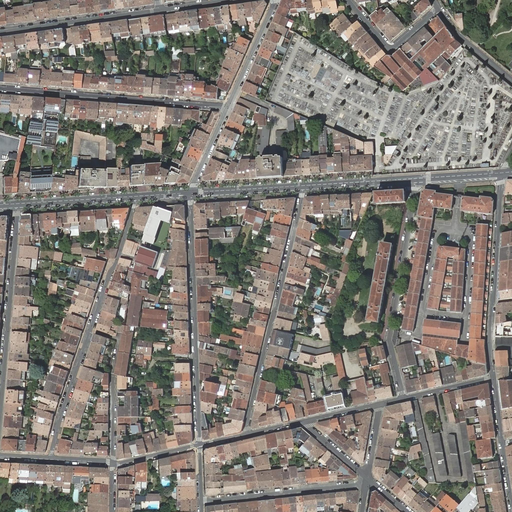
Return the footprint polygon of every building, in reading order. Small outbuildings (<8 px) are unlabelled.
[(25,22),(35,21),(33,6),(29,6),(27,0),(22,1),(23,6),(25,22)] [(35,21),(47,19),(45,2),(44,0),(36,0),(37,2),(37,3),(34,4),(32,4),(33,6),(35,21)] [(47,19),(60,17),(57,0),(51,0),(50,0),(44,0),(45,2),(47,19)] [(57,0),(60,17),(70,16),(67,0),(57,0)] [(67,0),(70,16),(78,15),(75,0),(67,0)] [(75,0),(78,15),(86,14),(84,0),(75,0)] [(84,0),(86,14),(93,13),(91,0),(84,0)] [(91,0),(93,13),(100,12),(98,1),(95,2),(95,0),(91,0)] [(100,12),(107,11),(105,0),(98,0),(98,1),(100,12)] [(105,0),(107,11),(115,10),(113,0),(105,0)] [(113,0),(115,10),(123,9),(121,0),(113,0)] [(121,0),(123,9),(133,7),(131,0),(121,0)] [(283,0),(281,6),(290,11),(291,10),(288,0),(283,0)] [(299,13),(299,12),(296,0),(288,0),(291,10),(290,11),(291,14),(293,14),(299,13)] [(306,11),(307,11),(305,0),(296,0),(299,12),(300,12),(302,11),(304,11),(306,11)] [(305,0),(307,11),(308,13),(315,12),(313,0),(305,0)] [(313,0),(315,12),(323,11),(321,0),(313,0)] [(328,0),(321,0),(323,11),(323,14),(331,13),(330,10),(328,0)] [(328,0),(330,10),(331,13),(338,12),(338,11),(345,10),(345,6),(338,7),(336,0),(328,0)] [(388,0),(389,3),(395,10),(400,7),(396,1),(397,0),(388,0)] [(432,6),(428,0),(425,0),(423,2),(416,8),(418,11),(415,13),(414,12),(415,12),(415,11),(414,10),(413,11),(411,13),(416,20),(418,18),(422,15),(432,6)] [(447,0),(440,0),(443,4),(453,19),(452,12),(450,7),(448,2),(447,0)] [(265,1),(253,3),(255,20),(255,22),(259,24),(268,4),(266,1),(265,1)] [(253,3),(244,4),(247,21),(248,21),(253,20),(255,20),(253,3)] [(6,25),(13,24),(11,8),(11,4),(8,5),(8,6),(3,7),(3,8),(6,25)] [(244,4),(237,5),(239,20),(240,26),(247,25),(247,21),(244,4)] [(237,5),(230,6),(232,21),(239,20),(237,5)] [(13,24),(25,22),(23,6),(21,7),(13,8),(11,8),(13,24)] [(230,6),(222,7),(225,28),(225,29),(230,29),(230,30),(233,30),(232,21),(230,6)] [(281,6),(277,14),(287,18),(289,19),(289,17),(288,17),(289,13),(291,14),(290,11),(281,6)] [(222,7),(215,8),(218,29),(225,28),(222,7)] [(215,8),(208,9),(211,28),(211,30),(216,30),(217,29),(218,29),(215,8)] [(375,13),(370,16),(377,24),(391,12),(388,8),(384,12),(382,10),(379,13),(377,11),(375,13)] [(208,9),(198,11),(201,29),(204,29),(205,29),(207,28),(208,28),(211,28),(208,9)] [(198,11),(189,12),(191,27),(192,31),(194,31),(193,27),(199,26),(199,30),(201,29),(198,11)] [(189,12),(177,14),(179,29),(180,33),(192,31),(191,27),(189,12)] [(392,12),(391,12),(377,24),(391,41),(406,28),(400,21),(398,19),(392,12)] [(413,22),(416,20),(411,13),(408,15),(413,22)] [(177,14),(167,15),(168,21),(169,30),(170,34),(180,33),(179,29),(177,14)] [(277,14),(273,22),(286,28),(288,29),(289,27),(287,26),(289,21),(293,23),(294,21),(290,19),(289,19),(287,18),(277,14)] [(330,25),(335,31),(348,20),(343,14),(339,18),(332,23),(330,25)] [(465,34),(463,14),(456,15),(457,22),(456,22),(465,34)] [(165,15),(149,17),(152,33),(152,34),(152,37),(155,36),(159,36),(161,36),(165,35),(167,35),(165,22),(168,21),(167,15),(165,15)] [(149,17),(141,19),(143,34),(143,35),(145,35),(145,34),(150,33),(150,34),(152,34),(152,33),(149,17)] [(431,23),(427,26),(436,36),(440,32),(446,26),(439,17),(438,17),(431,23)] [(141,19),(128,20),(130,36),(131,37),(143,35),(143,34),(141,19)] [(128,20),(119,21),(122,36),(122,40),(124,40),(124,37),(130,36),(128,20)] [(344,33),(353,25),(348,20),(335,31),(340,37),(344,33)] [(119,21),(111,23),(113,37),(115,37),(115,34),(119,34),(120,36),(122,36),(119,21)] [(363,27),(358,21),(353,25),(344,33),(341,36),(346,42),(349,38),(363,27)] [(273,22),(270,31),(282,36),(284,38),(285,36),(283,35),(285,30),(287,31),(288,29),(286,28),(273,22)] [(111,23),(101,24),(103,41),(103,42),(104,45),(104,49),(107,49),(106,42),(109,42),(109,44),(114,44),(113,41),(113,37),(111,23)] [(101,24),(90,26),(92,43),(95,42),(101,41),(102,41),(102,45),(104,45),(103,42),(103,41),(101,24)] [(90,26),(81,27),(83,44),(85,44),(85,41),(90,40),(90,43),(92,43),(90,26)] [(427,69),(434,62),(441,56),(446,51),(456,41),(446,26),(440,32),(436,36),(434,38),(428,43),(418,53),(411,60),(423,73),(427,69)] [(81,27),(72,28),(74,43),(75,45),(76,45),(77,45),(81,44),(82,44),(83,44),(81,27)] [(368,33),(363,27),(349,38),(354,44),(368,33)] [(64,29),(55,30),(57,47),(57,48),(60,47),(59,44),(66,43),(66,45),(74,43),(72,28),(64,29)] [(417,35),(409,43),(418,53),(424,48),(421,44),(425,40),(428,43),(434,38),(426,28),(417,35)] [(55,30),(47,32),(49,48),(57,47),(55,30)] [(282,47),(283,45),(284,40),(285,38),(284,38),(282,36),(270,31),(266,40),(277,45),(282,47)] [(47,32),(38,33),(41,49),(49,48),(47,32)] [(38,33),(27,34),(29,47),(29,50),(32,50),(32,48),(38,47),(39,49),(41,49),(38,33)] [(251,42),(253,37),(246,33),(244,38),(251,42)] [(372,39),(368,33),(354,44),(359,50),(372,39)] [(27,34),(15,36),(17,49),(20,49),(21,49),(24,49),(25,48),(29,47),(27,34)] [(15,36),(3,38),(5,53),(12,52),(13,59),(18,59),(17,52),(17,49),(15,36)] [(244,38),(242,38),(240,37),(239,39),(239,40),(237,44),(248,49),(251,42),(244,38)] [(377,44),(372,39),(359,50),(364,56),(377,44)] [(262,47),(273,53),(274,53),(274,51),(276,48),(279,49),(281,50),(285,51),(286,48),(282,47),(277,45),(266,40),(262,47)] [(451,56),(462,46),(456,41),(446,51),(441,56),(434,62),(445,74),(451,67),(446,61),(451,56)] [(231,47),(230,49),(245,56),(248,49),(237,44),(236,43),(235,43),(233,47),(232,46),(231,47)] [(401,49),(411,60),(417,54),(418,53),(409,43),(401,49)] [(382,50),(377,44),(364,56),(369,62),(382,50)] [(273,62),(280,65),(282,62),(275,59),(271,58),(273,53),(262,47),(259,55),(270,60),(271,61),(273,62)] [(230,49),(228,48),(227,51),(229,51),(227,56),(225,55),(224,57),(227,58),(241,64),(245,56),(230,49)] [(392,78),(391,79),(402,91),(403,91),(404,91),(421,75),(425,86),(439,81),(427,69),(423,73),(411,60),(401,49),(393,56),(387,56),(374,67),(387,75),(392,78)] [(387,56),(382,50),(369,62),(374,67),(387,56)] [(270,60),(259,55),(255,63),(267,69),(271,61),(270,60)] [(236,74),(241,64),(227,58),(222,68),(224,69),(236,74)] [(434,62),(427,69),(439,81),(445,74),(434,62)] [(263,78),(265,79),(266,77),(264,77),(267,71),(270,72),(271,71),(269,70),(267,69),(255,63),(251,73),(263,78)] [(30,67),(30,70),(29,84),(40,85),(41,66),(42,65),(39,65),(39,68),(30,67)] [(40,85),(51,86),(52,73),(53,67),(51,67),(50,70),(43,70),(44,66),(41,66),(40,85)] [(51,86),(63,87),(64,74),(64,71),(64,68),(63,68),(63,69),(61,69),(61,73),(55,73),(55,69),(54,69),(54,67),(53,67),(52,73),(51,86)] [(20,70),(18,70),(17,75),(17,83),(29,84),(30,70),(20,69),(20,70)] [(232,84),(236,74),(224,69),(222,73),(222,74),(220,79),(232,84)] [(74,88),(76,72),(70,71),(66,71),(64,71),(64,74),(63,87),(74,88)] [(84,73),(76,72),(74,88),(83,89),(84,74),(84,73)] [(264,80),(265,79),(263,78),(251,73),(247,82),(259,87),(263,80),(264,80)] [(5,75),(4,82),(8,83),(17,83),(17,75),(5,74),(5,75)] [(83,89),(92,90),(93,75),(84,74),(83,89)] [(183,75),(179,74),(179,75),(179,80),(177,97),(184,97),(186,75),(183,75)] [(100,90),(102,76),(93,75),(92,90),(100,90)] [(147,76),(138,75),(138,78),(136,93),(145,94),(147,78),(147,76)] [(177,78),(170,77),(169,80),(168,96),(177,97),(179,80),(179,75),(177,75),(177,78)] [(186,75),(184,97),(193,98),(195,77),(195,76),(186,75)] [(387,75),(378,83),(384,85),(391,79),(392,78),(387,75)] [(404,91),(406,93),(425,86),(421,75),(404,91)] [(103,76),(102,76),(100,90),(109,91),(110,77),(110,76),(108,76),(103,76)] [(109,91),(117,92),(118,77),(116,77),(116,79),(112,79),(112,77),(110,77),(109,91)] [(129,93),(136,93),(138,78),(130,77),(130,78),(129,93)] [(195,77),(193,98),(205,99),(206,87),(206,83),(207,83),(197,82),(197,78),(195,77)] [(228,92),(232,84),(220,79),(217,77),(217,79),(215,83),(214,86),(219,88),(228,92)] [(153,95),(154,79),(153,79),(148,78),(147,78),(145,94),(153,95)] [(156,79),(154,79),(153,95),(161,95),(162,79),(156,79)] [(163,79),(162,79),(161,95),(168,96),(169,80),(167,79),(163,79)] [(255,96),(258,98),(258,96),(261,90),(262,89),(259,87),(247,82),(243,91),(254,96),(255,96)] [(206,87),(205,99),(218,100),(219,88),(214,86),(212,85),(211,85),(211,87),(208,87),(208,83),(207,83),(206,83),(206,87)] [(1,95),(0,106),(0,111),(9,112),(10,95),(1,95)] [(10,95),(9,112),(11,112),(11,109),(18,109),(19,96),(10,95)] [(18,109),(18,114),(30,115),(30,113),(31,97),(19,96),(18,109)] [(44,98),(31,97),(30,113),(33,113),(34,112),(43,113),(43,111),(44,98)] [(60,100),(44,98),(43,111),(43,113),(42,123),(30,121),(27,134),(27,138),(25,144),(33,145),(39,146),(40,146),(55,147),(57,129),(57,128),(57,126),(58,112),(60,100)] [(259,113),(265,115),(268,109),(257,106),(257,105),(239,98),(236,104),(250,110),(255,111),(255,112),(259,113)] [(72,101),(66,100),(65,106),(64,115),(64,116),(70,117),(71,116),(72,101)] [(72,101),(71,116),(70,119),(77,119),(79,101),(72,101)] [(86,102),(79,101),(77,119),(79,119),(80,116),(83,116),(83,118),(85,118),(86,102)] [(99,103),(86,102),(85,118),(86,118),(86,120),(97,121),(97,119),(99,103)] [(108,103),(99,103),(97,119),(99,120),(99,118),(104,118),(104,120),(106,120),(107,116),(108,103)] [(116,104),(108,103),(107,116),(106,120),(108,120),(108,118),(113,119),(112,126),(114,126),(115,123),(115,116),(116,104)] [(127,105),(116,104),(115,116),(115,123),(116,123),(116,124),(117,125),(120,125),(121,125),(121,124),(121,123),(126,123),(127,105)] [(249,111),(250,110),(236,104),(233,112),(246,118),(247,116),(245,116),(248,110),(249,111)] [(135,106),(127,105),(126,123),(126,124),(132,124),(132,127),(134,127),(134,124),(135,106)] [(143,106),(135,106),(134,124),(142,125),(143,106)] [(151,107),(143,106),(142,125),(143,125),(148,125),(149,125),(150,120),(151,107)] [(294,118),(294,113),(277,106),(274,112),(284,116),(288,120),(288,127),(286,130),(276,131),(276,138),(277,151),(283,151),(282,137),(295,136),(294,118)] [(163,124),(164,108),(157,108),(155,126),(163,127),(163,124)] [(173,109),(164,108),(163,124),(166,124),(171,125),(171,122),(173,109)] [(182,110),(173,109),(171,122),(171,125),(178,125),(178,127),(180,127),(180,126),(181,125),(181,123),(181,119),(182,110)] [(191,110),(182,110),(181,119),(181,123),(184,123),(184,120),(190,120),(191,118),(191,110)] [(199,111),(191,110),(191,118),(201,123),(202,120),(198,119),(199,111)] [(255,112),(255,111),(252,121),(259,120),(258,119),(266,119),(266,116),(265,115),(259,113),(255,112)] [(206,125),(212,128),(219,113),(211,112),(206,125)] [(246,118),(233,112),(230,120),(242,125),(246,118)] [(245,127),(243,126),(242,125),(230,120),(225,129),(239,135),(241,136),(245,127)] [(209,136),(212,128),(206,125),(202,123),(201,125),(199,124),(198,125),(197,128),(197,129),(198,130),(197,131),(209,136)] [(326,133),(326,127),(318,123),(320,148),(320,157),(328,156),(328,155),(327,147),(326,133)] [(260,151),(260,154),(267,153),(270,125),(267,125),(263,125),(261,145),(260,151)] [(222,136),(238,143),(238,141),(240,137),(241,136),(239,135),(225,129),(222,136)] [(72,155),(78,156),(80,138),(100,143),(99,160),(105,160),(106,146),(106,138),(105,137),(96,135),(92,134),(88,133),(84,133),(83,132),(76,131),(74,130),(72,155)] [(188,134),(187,136),(189,137),(205,144),(209,136),(197,131),(194,130),(193,131),(191,136),(190,135),(188,134)] [(342,144),(341,133),(334,130),(335,144),(342,144)] [(0,161),(3,161),(7,161),(8,159),(15,161),(17,154),(20,139),(20,136),(16,135),(7,133),(0,131),(0,161)] [(140,141),(140,148),(144,149),(154,152),(155,147),(154,146),(147,144),(146,142),(146,134),(141,133),(140,141)] [(350,146),(349,136),(341,133),(342,144),(342,147),(342,153),(343,157),(350,157),(350,146)] [(155,140),(154,146),(155,147),(154,152),(161,154),(162,141),(162,135),(155,134),(155,140)] [(23,137),(20,136),(20,139),(17,154),(15,161),(13,173),(12,175),(12,178),(15,178),(16,174),(17,174),(24,137),(23,137)] [(237,144),(238,143),(222,136),(219,143),(235,150),(235,148),(237,144)] [(350,157),(358,156),(357,149),(357,140),(349,136),(350,146),(350,157)] [(186,143),(185,145),(190,147),(201,152),(205,144),(189,137),(188,139),(191,140),(189,145),(186,143)] [(183,155),(186,156),(190,147),(185,145),(179,142),(179,144),(175,152),(183,155)] [(372,171),(373,171),(372,156),(373,156),(374,155),(373,143),(373,142),(364,143),(364,148),(365,156),(365,159),(366,171),(372,171)] [(234,159),(235,158),(237,151),(235,150),(219,143),(216,151),(234,159)] [(385,146),(386,155),(392,155),(393,155),(397,146),(385,146)] [(190,147),(186,156),(197,162),(201,152),(190,147)] [(231,167),(233,162),(234,159),(216,151),(212,159),(224,164),(231,167)] [(235,158),(241,161),(243,154),(237,151),(235,158)] [(286,151),(283,151),(283,158),(284,159),(285,176),(298,176),(297,159),(297,158),(292,159),(290,159),(288,159),(287,153),(286,151)] [(304,175),(312,175),(311,157),(311,152),(302,153),(303,158),(304,175)] [(336,173),(343,173),(343,157),(342,153),(335,154),(335,157),(334,157),(334,159),(328,159),(329,174),(336,173)] [(172,158),(172,159),(171,161),(181,166),(193,171),(197,162),(183,155),(180,163),(179,161),(172,158)] [(386,164),(388,164),(393,155),(392,155),(386,155),(384,156),(382,156),(382,163),(384,162),(386,164)] [(116,187),(129,186),(129,172),(130,169),(126,169),(126,167),(125,167),(125,169),(125,175),(120,176),(120,170),(121,158),(119,158),(119,156),(116,156),(116,158),(116,169),(116,170),(116,187)] [(328,159),(328,156),(320,157),(321,174),(329,174),(328,159)] [(351,172),(358,172),(358,158),(358,156),(350,157),(351,172)] [(358,172),(366,171),(365,159),(365,156),(358,156),(358,158),(358,172)] [(260,178),(285,176),(284,159),(283,158),(281,158),(281,157),(278,157),(278,158),(276,159),(276,157),(266,158),(266,159),(264,159),(264,158),(261,158),(261,159),(259,160),(259,161),(259,163),(260,178)] [(321,174),(320,157),(311,157),(312,175),(321,174)] [(351,172),(350,157),(343,157),(343,173),(351,172)] [(206,181),(217,181),(221,172),(224,164),(212,159),(209,166),(204,178),(206,181)] [(243,179),(252,179),(251,163),(251,161),(251,160),(241,161),(240,165),(234,180),(243,179)] [(252,179),(260,178),(259,163),(259,161),(259,160),(251,161),(251,163),(252,179)] [(225,180),(234,180),(240,165),(233,162),(231,167),(225,180)] [(146,164),(143,164),(143,165),(142,185),(153,185),(158,168),(159,166),(160,163),(146,164)] [(217,181),(225,180),(231,167),(224,164),(221,172),(217,181)] [(135,186),(142,185),(143,165),(129,166),(130,167),(130,169),(129,172),(129,186),(135,186)] [(158,168),(153,185),(163,184),(167,172),(169,168),(163,166),(161,169),(158,168)] [(190,177),(193,171),(181,166),(179,171),(179,172),(190,177)] [(179,172),(179,171),(169,167),(169,168),(167,172),(163,184),(173,183),(179,172)] [(55,169),(52,168),(52,170),(51,178),(50,191),(63,190),(64,179),(64,175),(65,171),(65,170),(62,169),(61,175),(54,175),(55,169)] [(112,169),(105,169),(105,175),(104,188),(116,187),(116,170),(116,169),(112,169)] [(42,171),(30,171),(28,193),(50,191),(52,170),(42,171)] [(78,177),(77,190),(91,189),(104,188),(105,175),(105,170),(79,170),(79,172),(78,177)] [(68,190),(77,190),(78,177),(79,172),(75,171),(75,177),(69,176),(68,190)] [(17,193),(28,193),(30,173),(19,172),(18,179),(17,193)] [(188,182),(190,177),(179,172),(173,183),(187,183),(188,182)] [(12,175),(11,175),(9,175),(9,178),(4,178),(4,194),(10,194),(12,178),(12,175)] [(422,217),(433,219),(435,207),(452,209),(454,196),(436,194),(436,192),(426,190),(423,192),(419,216),(422,217)] [(379,204),(406,202),(405,191),(374,193),(369,204),(376,204),(379,204)] [(358,216),(364,218),(369,204),(374,193),(362,194),(362,203),(361,208),(361,211),(359,215),(358,216)] [(362,203),(362,194),(351,195),(351,209),(357,210),(355,214),(359,215),(361,211),(361,208),(362,203)] [(351,195),(338,196),(339,213),(341,212),(343,213),(343,210),(351,210),(351,209),(351,195)] [(322,196),(314,197),(315,214),(316,215),(324,214),(322,196)] [(330,196),(322,196),(324,214),(324,218),(326,218),(325,214),(331,214),(330,196)] [(338,196),(330,196),(331,214),(331,215),(336,214),(338,214),(338,218),(338,221),(339,221),(339,217),(339,214),(339,213),(338,196)] [(315,214),(314,197),(306,198),(303,207),(301,219),(312,224),(312,221),(311,221),(311,215),(315,214)] [(481,200),(463,197),(462,211),(493,215),(494,201),(492,198),(481,197),(481,200)] [(279,214),(292,217),(297,198),(296,198),(286,199),(286,211),(281,211),(281,213),(279,213),(279,214)] [(279,199),(265,200),(264,209),(268,210),(273,210),(280,211),(279,199)] [(250,201),(237,202),(237,215),(243,214),(243,215),(243,216),(245,216),(247,208),(250,201)] [(254,201),(250,201),(247,208),(245,216),(242,225),(245,226),(247,221),(248,222),(250,222),(255,224),(259,212),(258,212),(255,211),(252,210),(251,210),(254,201)] [(230,202),(221,203),(221,218),(224,218),(224,215),(229,215),(229,218),(231,217),(231,216),(230,202)] [(215,203),(207,204),(207,218),(208,219),(213,218),(213,220),(215,220),(215,203)] [(207,218),(207,204),(195,204),(195,205),(195,218),(207,218)] [(184,205),(176,206),(173,218),(172,220),(174,221),(175,218),(184,221),(186,221),(185,206),(184,205)] [(146,232),(145,235),(148,235),(149,236),(157,239),(163,221),(171,224),(171,223),(172,220),(173,218),(176,206),(168,206),(155,207),(152,217),(148,227),(147,231),(146,232)] [(152,217),(155,207),(138,208),(133,223),(132,226),(132,227),(146,232),(147,231),(148,227),(152,217)] [(130,209),(114,210),(115,224),(121,223),(121,225),(121,229),(124,229),(125,225),(130,209)] [(108,210),(97,211),(98,229),(109,228),(109,227),(108,210)] [(88,211),(80,212),(81,223),(81,231),(93,231),(98,230),(98,229),(97,211),(88,211)] [(70,224),(73,224),(81,223),(80,212),(70,213),(70,224)] [(259,212),(255,224),(252,230),(260,232),(262,227),(264,221),(266,215),(259,212)] [(70,213),(57,213),(59,228),(64,228),(71,228),(71,227),(70,224),(70,213)] [(275,224),(290,227),(292,217),(279,214),(277,214),(277,215),(276,215),(274,222),(275,223),(275,224)] [(511,225),(511,223),(509,214),(506,214),(503,214),(503,226),(511,225)] [(20,236),(20,246),(25,246),(30,247),(31,242),(29,242),(29,236),(34,236),(34,230),(33,215),(22,216),(20,236)] [(9,216),(1,217),(2,240),(8,241),(10,217),(9,216)] [(400,321),(399,325),(403,326),(402,330),(413,332),(433,219),(422,217),(422,221),(418,220),(417,225),(421,226),(420,233),(416,233),(415,238),(419,238),(417,246),(414,245),(413,250),(417,251),(415,258),(411,258),(411,263),(414,263),(413,271),(409,270),(408,275),(412,276),(411,283),(407,283),(406,288),(410,289),(409,296),(405,295),(404,300),(408,301),(406,309),(402,308),(402,313),(405,314),(404,321),(400,321)] [(207,218),(195,218),(196,229),(208,229),(208,219),(207,218)] [(312,224),(301,219),(299,227),(311,233),(316,235),(318,232),(315,230),(316,227),(319,229),(320,227),(316,226),(312,224)] [(71,231),(71,236),(80,235),(79,226),(74,227),(74,225),(73,225),(73,224),(70,224),(71,227),(71,228),(71,231)] [(274,224),(273,230),(288,233),(290,227),(275,224),(274,224)] [(492,234),(492,229),(488,229),(489,225),(478,224),(470,339),(471,339),(481,340),(482,336),(486,336),(486,331),(482,331),(482,323),(486,323),(487,318),(483,318),(483,310),(487,311),(487,305),(484,305),(484,298),(488,298),(488,293),(484,292),(485,285),(489,285),(489,280),(485,280),(486,272),(489,272),(490,267),(486,267),(487,259),(490,260),(491,255),(487,254),(487,247),(491,247),(491,242),(488,242),(488,234),(492,234)] [(210,228),(211,239),(226,238),(226,232),(233,232),(232,238),(238,238),(241,227),(236,227),(231,228),(222,228),(216,228),(210,228)] [(311,233),(299,227),(297,236),(309,241),(311,233)] [(186,231),(170,228),(170,232),(168,239),(172,240),(186,242),(186,231)] [(271,236),(287,239),(288,233),(273,230),(271,236)] [(348,239),(348,240),(352,230),(340,231),(340,236),(348,239)] [(502,234),(501,249),(511,247),(511,231),(502,233),(502,234)] [(129,235),(127,240),(134,242),(139,244),(142,245),(142,244),(142,243),(143,240),(129,235)] [(270,242),(274,243),(285,246),(287,239),(271,236),(268,235),(268,237),(271,238),(270,242)] [(297,236),(295,242),(311,248),(312,249),(314,245),(317,246),(318,244),(309,241),(297,236)] [(172,240),(168,239),(168,242),(172,242),(174,242),(172,251),(187,252),(186,242),(172,240)] [(209,257),(208,239),(207,239),(196,240),(197,257),(209,257)] [(347,248),(351,249),(354,242),(348,240),(348,239),(345,247),(347,248)] [(141,246),(142,245),(139,244),(134,242),(127,240),(125,246),(137,251),(138,246),(141,247),(141,246)] [(295,242),(293,252),(305,257),(307,258),(318,263),(319,260),(310,257),(308,256),(311,248),(295,242)] [(72,244),(72,254),(82,253),(82,249),(82,243),(72,244)] [(272,249),(284,252),(285,246),(274,243),(273,245),(272,249)] [(379,261),(369,321),(380,323),(393,245),(383,243),(381,250),(378,250),(377,261),(379,261)] [(25,246),(20,246),(19,258),(37,260),(39,248),(35,247),(30,247),(25,246)] [(96,247),(97,253),(97,255),(99,254),(100,257),(108,259),(111,259),(110,249),(106,249),(106,255),(99,254),(99,246),(96,247)] [(137,251),(125,246),(123,253),(135,256),(138,257),(138,255),(136,254),(137,251)] [(146,248),(141,246),(141,247),(140,252),(138,255),(138,257),(136,262),(143,265),(148,267),(153,268),(159,253),(146,248)] [(439,311),(439,307),(440,302),(442,294),(442,289),(444,282),(445,277),(446,269),(447,264),(448,256),(443,255),(444,247),(439,247),(428,309),(439,311)] [(460,249),(444,247),(443,255),(448,256),(449,257),(453,258),(455,257),(460,257),(460,249)] [(511,247),(501,249),(501,251),(501,255),(500,262),(501,262),(511,260),(511,247)] [(267,254),(282,258),(284,252),(272,249),(269,248),(267,254)] [(82,253),(83,257),(86,258),(107,262),(108,259),(100,257),(99,254),(97,255),(97,253),(87,251),(82,249),(82,253)] [(440,302),(439,307),(451,308),(451,312),(462,313),(466,250),(460,249),(460,257),(455,257),(454,265),(447,264),(446,269),(454,270),(453,278),(445,277),(444,282),(453,283),(452,291),(442,289),(442,294),(452,296),(452,303),(440,302)] [(165,254),(161,264),(167,267),(170,267),(187,268),(187,252),(172,251),(166,250),(165,254)] [(60,252),(55,251),(54,261),(61,263),(64,253),(60,252)] [(293,252),(290,266),(301,270),(305,271),(307,272),(309,273),(310,273),(311,270),(305,267),(302,266),(304,260),(306,261),(307,260),(308,261),(307,263),(325,270),(333,274),(335,270),(326,266),(318,263),(307,258),(305,257),(293,252)] [(119,264),(129,267),(134,268),(135,265),(136,262),(138,257),(135,256),(123,253),(121,259),(119,264)] [(162,253),(157,269),(159,270),(161,264),(165,254),(162,253)] [(265,264),(280,268),(282,258),(267,254),(265,264)] [(37,260),(19,258),(18,268),(31,269),(37,270),(37,260)] [(103,274),(107,262),(86,258),(84,263),(83,263),(82,265),(77,264),(77,267),(86,270),(103,274)] [(499,287),(498,293),(511,290),(511,260),(501,262),(502,266),(502,271),(503,275),(499,275),(499,287)] [(262,270),(279,274),(280,268),(265,264),(262,263),(262,265),(264,265),(262,270)] [(344,269),(349,271),(352,264),(346,263),(344,269)] [(119,264),(117,272),(127,276),(128,270),(129,267),(119,264)] [(167,267),(161,264),(159,270),(158,273),(157,276),(163,279),(167,267)] [(129,267),(128,270),(132,272),(148,277),(149,277),(156,279),(157,276),(158,273),(147,269),(135,265),(134,268),(129,267)] [(301,270),(290,266),(288,272),(303,277),(306,278),(307,278),(307,279),(309,273),(307,272),(305,271),(301,270)] [(187,268),(170,267),(170,270),(175,270),(174,280),(188,281),(187,268)] [(31,269),(18,268),(17,277),(35,278),(35,276),(34,275),(34,274),(31,274),(31,269)] [(102,277),(103,274),(86,270),(79,268),(77,273),(80,273),(80,272),(82,272),(81,276),(80,280),(81,280),(99,285),(102,277)] [(258,272),(278,278),(279,274),(262,270),(259,269),(258,272)] [(148,281),(149,277),(148,277),(132,272),(128,270),(127,276),(124,285),(130,287),(133,288),(132,296),(131,301),(132,302),(131,313),(129,313),(128,321),(139,322),(140,315),(138,314),(140,303),(141,303),(142,296),(145,296),(145,297),(147,297),(147,293),(148,290),(141,289),(142,280),(148,281)] [(117,272),(113,281),(124,285),(127,276),(117,272)] [(261,280),(276,284),(278,278),(258,272),(256,279),(261,280)] [(303,277),(288,272),(287,278),(305,284),(307,278),(306,278),(303,277)] [(332,305),(336,307),(342,291),(348,275),(342,273),(340,278),(340,279),(338,279),(339,278),(334,276),(333,279),(338,280),(337,282),(339,283),(334,295),(330,294),(329,296),(328,295),(327,298),(331,299),(332,298),(333,298),(331,305),(332,305)] [(208,286),(210,285),(210,284),(210,280),(211,280),(213,280),(213,282),(217,282),(217,280),(218,280),(219,280),(220,280),(223,280),(225,281),(227,277),(224,276),(214,277),(197,277),(198,286),(208,286)] [(35,278),(17,277),(16,286),(31,287),(32,280),(36,280),(38,280),(38,279),(36,279),(35,278)] [(287,278),(285,284),(304,290),(306,284),(305,284),(287,278)] [(260,284),(259,288),(275,292),(276,284),(261,280),(256,279),(256,282),(257,282),(257,283),(260,284)] [(80,286),(97,291),(99,285),(81,280),(79,284),(80,285),(80,286)] [(111,287),(110,289),(122,294),(121,297),(128,299),(129,296),(130,290),(130,287),(124,285),(113,281),(112,283),(111,287)] [(49,289),(56,292),(58,285),(51,282),(50,288),(49,289)] [(284,290),(297,294),(299,295),(303,296),(305,290),(285,284),(284,290)] [(72,290),(95,298),(97,291),(80,286),(77,285),(76,288),(73,287),(72,290)] [(16,286),(15,296),(30,297),(33,297),(33,295),(30,295),(31,291),(34,292),(34,287),(31,287),(16,286)] [(257,295),(273,299),(275,292),(259,288),(258,291),(257,295)] [(55,298),(56,292),(49,289),(48,296),(55,298)] [(73,297),(92,304),(95,298),(72,290),(68,289),(66,295),(73,297)] [(110,289),(108,297),(120,301),(121,297),(122,294),(110,289)] [(281,303),(293,307),(294,304),(295,299),(297,294),(284,290),(281,303)] [(511,290),(498,293),(498,300),(511,298),(511,293),(511,292),(511,290)] [(174,299),(188,300),(188,294),(174,292),(172,292),(171,292),(170,292),(170,298),(172,299),(174,299)] [(236,295),(234,301),(243,303),(244,297),(245,296),(236,294),(236,295)] [(255,300),(256,300),(272,304),(273,299),(257,295),(257,294),(255,300)] [(33,300),(34,297),(33,297),(30,297),(15,296),(15,306),(30,307),(31,305),(27,304),(28,299),(29,299),(31,300),(33,300)] [(90,310),(92,304),(73,297),(72,300),(77,302),(76,305),(90,310)] [(108,297),(105,305),(118,309),(120,302),(120,301),(108,297)] [(175,306),(188,307),(188,300),(174,299),(172,299),(172,300),(175,300),(175,306)] [(257,306),(259,307),(270,309),(272,304),(256,300),(256,301),(259,302),(257,306)] [(243,303),(234,301),(232,308),(236,309),(235,315),(245,317),(247,317),(250,305),(243,303)] [(511,301),(498,304),(497,315),(507,313),(511,312),(511,301)] [(298,308),(295,308),(293,307),(281,303),(279,311),(293,315),(294,311),(297,312),(298,308)] [(87,320),(90,310),(76,305),(72,304),(69,312),(64,311),(64,312),(69,313),(87,320)] [(105,305),(103,311),(117,315),(118,309),(105,305)] [(38,311),(38,307),(30,307),(15,306),(14,317),(30,318),(31,318),(32,310),(36,310),(38,311)] [(254,319),(267,322),(269,316),(270,309),(259,307),(258,310),(256,310),(256,311),(258,312),(257,313),(256,313),(254,319)] [(176,321),(175,321),(167,320),(168,311),(162,311),(149,309),(146,309),(144,309),(142,317),(141,327),(169,330),(176,330),(176,321)] [(209,310),(199,311),(199,322),(209,322),(209,310)] [(113,322),(115,323),(117,315),(103,311),(101,318),(112,321),(112,322),(113,322)] [(296,315),(293,315),(279,311),(277,318),(294,322),(296,315)] [(189,322),(189,313),(176,312),(175,312),(172,312),(172,314),(176,314),(175,321),(176,321),(189,322)] [(85,325),(87,320),(69,313),(67,318),(66,318),(65,319),(67,319),(85,325)] [(497,315),(496,324),(507,322),(506,315),(507,315),(507,313),(497,315)] [(30,318),(14,317),(13,324),(28,326),(30,326),(31,326),(31,318),(30,318)] [(101,318),(99,324),(111,328),(112,326),(117,328),(117,329),(118,329),(119,325),(114,324),(115,323),(113,322),(112,322),(112,321),(101,318)] [(250,324),(266,328),(267,322),(254,319),(251,318),(250,324)] [(298,323),(294,322),(277,318),(274,330),(281,332),(290,334),(291,329),(296,331),(298,323)] [(83,332),(85,325),(67,319),(65,325),(83,332)] [(426,320),(424,334),(459,338),(460,338),(462,324),(461,324),(452,323),(426,320)] [(189,332),(189,322),(176,321),(176,330),(189,332)] [(496,331),(495,337),(504,337),(504,332),(511,330),(511,321),(507,322),(496,324),(496,331)] [(210,330),(209,322),(199,322),(199,334),(210,337),(212,337),(212,329),(210,330)] [(13,324),(12,332),(28,333),(28,326),(13,324)] [(99,324),(97,330),(113,335),(115,332),(110,331),(111,328),(99,324)] [(248,332),(264,336),(266,328),(250,324),(249,330),(248,332)] [(81,337),(83,332),(65,325),(63,325),(63,326),(64,327),(63,330),(61,329),(61,330),(63,331),(65,332),(81,337)] [(116,366),(115,375),(119,376),(127,377),(134,333),(130,332),(131,326),(129,326),(127,326),(125,325),(119,325),(118,329),(117,332),(123,333),(117,366),(116,366)] [(324,341),(331,340),(328,327),(328,325),(320,327),(324,341)] [(221,335),(220,339),(221,340),(231,342),(242,345),(244,345),(261,349),(263,342),(264,336),(248,332),(245,331),(242,330),(233,328),(232,331),(244,334),(243,341),(242,341),(242,340),(221,335)] [(190,338),(189,332),(176,330),(169,330),(169,336),(173,336),(174,336),(176,336),(190,338)] [(290,334),(281,332),(274,330),(273,335),(272,338),(271,345),(289,349),(291,350),(293,340),(294,335),(290,334)] [(30,338),(30,333),(28,333),(12,332),(11,342),(28,343),(29,344),(30,339),(30,338)] [(78,347),(81,337),(65,332),(63,339),(62,339),(61,341),(78,347)] [(95,334),(93,341),(103,345),(106,346),(106,344),(109,345),(110,341),(111,340),(108,339),(95,334)] [(215,338),(212,337),(210,337),(199,334),(200,342),(213,345),(216,346),(219,346),(221,340),(220,339),(215,338)] [(472,360),(487,365),(485,347),(485,340),(481,340),(471,339),(470,346),(458,345),(459,338),(424,334),(422,345),(428,347),(434,349),(451,354),(460,357),(462,358),(465,359),(468,359),(472,360)] [(190,345),(190,338),(176,336),(174,336),(174,337),(176,338),(176,344),(190,345)] [(414,352),(412,343),(399,346),(400,339),(397,339),(396,345),(396,347),(402,368),(406,367),(411,366),(417,365),(414,352)] [(151,356),(151,346),(165,347),(166,343),(152,342),(139,340),(136,356),(144,356),(150,356),(151,356)] [(75,356),(78,347),(61,341),(59,348),(57,348),(57,350),(75,356)] [(93,341),(89,351),(98,354),(100,355),(103,345),(93,341)] [(11,342),(11,352),(27,354),(28,349),(28,348),(28,343),(11,342)] [(210,344),(200,342),(200,348),(209,350),(210,344)] [(421,350),(420,345),(412,342),(412,343),(414,352),(421,350)] [(190,354),(190,345),(176,344),(174,344),(173,353),(190,354)] [(261,349),(244,345),(242,352),(246,353),(259,356),(261,349)] [(289,349),(271,345),(269,352),(274,354),(275,352),(284,354),(283,356),(287,357),(289,349)] [(429,352),(428,347),(422,345),(420,345),(421,350),(422,354),(425,353),(426,358),(430,357),(429,352)] [(219,346),(216,346),(215,352),(221,353),(230,355),(232,350),(229,349),(219,346)] [(319,356),(334,353),(332,346),(318,349),(302,346),(301,353),(302,353),(317,357),(319,356)] [(386,359),(383,346),(378,347),(376,347),(377,351),(379,351),(381,361),(386,359)] [(436,356),(434,349),(428,347),(429,352),(430,357),(431,360),(437,359),(436,356)] [(209,350),(200,348),(200,354),(218,358),(219,355),(220,356),(221,353),(215,352),(209,350)] [(366,349),(360,350),(363,365),(369,364),(367,353),(366,349)] [(71,366),(75,356),(57,350),(56,352),(56,353),(55,357),(54,357),(53,360),(71,366)] [(257,367),(259,356),(246,353),(245,358),(236,356),(237,351),(232,350),(230,355),(229,361),(234,362),(235,358),(244,360),(244,362),(240,361),(240,364),(241,364),(257,367)] [(89,351),(87,358),(98,362),(101,363),(104,356),(100,355),(98,354),(89,351)] [(508,351),(495,351),(497,366),(509,367),(509,360),(508,359),(509,359),(508,351)] [(27,354),(11,352),(10,361),(27,363),(31,363),(31,361),(31,360),(30,360),(29,359),(29,354),(27,354)] [(318,363),(317,357),(302,353),(301,358),(299,358),(298,363),(319,369),(319,368),(318,363)] [(337,364),(335,355),(334,353),(319,356),(317,357),(318,363),(319,368),(321,368),(320,363),(333,360),(334,365),(337,364)] [(219,358),(218,358),(200,354),(200,364),(215,367),(216,368),(217,366),(215,365),(216,360),(218,360),(219,358)] [(346,381),(345,376),(340,354),(335,355),(337,364),(339,377),(341,383),(346,381)] [(144,356),(136,356),(135,364),(137,364),(137,361),(143,362),(143,364),(147,365),(147,360),(144,360),(144,356)] [(285,360),(268,356),(266,365),(283,369),(283,368),(285,360)] [(84,367),(96,371),(97,367),(96,367),(98,362),(87,358),(84,367)] [(69,372),(71,366),(53,360),(52,364),(50,363),(50,365),(54,366),(69,372)] [(488,372),(487,365),(472,360),(473,366),(473,367),(476,378),(485,376),(488,372)] [(9,370),(26,371),(27,363),(10,361),(9,370)] [(454,369),(455,371),(457,382),(464,381),(461,368),(458,369),(457,366),(456,361),(453,362),(453,365),(454,366),(454,369)] [(374,387),(377,400),(393,397),(391,386),(388,373),(390,373),(387,363),(370,367),(370,368),(371,371),(380,368),(384,384),(380,385),(379,385),(378,385),(378,386),(374,387)] [(191,373),(190,364),(176,364),(177,371),(171,371),(171,373),(175,373),(191,373)] [(215,367),(200,364),(201,371),(210,374),(212,374),(213,369),(214,369),(215,367)] [(241,364),(239,373),(255,377),(257,367),(241,364)] [(283,369),(266,365),(265,371),(301,379),(300,373),(289,371),(283,369)] [(461,368),(464,381),(470,379),(467,368),(467,366),(467,365),(465,365),(465,367),(461,368)] [(67,379),(69,372),(54,366),(51,373),(67,379)] [(440,374),(443,385),(449,384),(457,382),(455,371),(454,369),(454,366),(439,369),(440,372),(440,374)] [(509,374),(509,367),(497,366),(499,381),(509,381),(509,374)] [(96,371),(84,367),(80,378),(94,383),(97,384),(102,386),(103,385),(103,383),(87,377),(88,377),(84,376),(86,372),(89,373),(90,372),(97,374),(98,371),(96,371)] [(418,368),(418,370),(419,373),(420,374),(423,390),(430,388),(426,375),(422,375),(421,367),(418,368)] [(426,375),(430,388),(437,387),(434,373),(432,367),(429,368),(431,374),(426,375)] [(434,373),(437,387),(443,385),(440,374),(440,372),(439,369),(439,367),(433,368),(434,373)] [(470,379),(476,378),(473,367),(470,367),(467,368),(470,379)] [(25,380),(26,371),(9,370),(8,379),(23,380),(25,380)] [(210,374),(201,371),(201,380),(205,381),(206,381),(208,382),(210,374)] [(228,374),(235,376),(235,375),(238,375),(238,377),(236,377),(236,379),(238,379),(253,383),(255,377),(239,373),(229,371),(228,374)] [(64,386),(67,379),(51,373),(50,373),(48,377),(46,376),(45,379),(48,380),(49,381),(64,386)] [(191,382),(191,373),(175,373),(175,382),(191,382)] [(312,399),(306,374),(300,373),(301,379),(304,391),(306,401),(312,399)] [(404,375),(408,393),(412,392),(418,391),(415,379),(414,380),(414,377),(409,378),(409,374),(404,375)] [(420,374),(413,376),(414,377),(414,380),(415,379),(418,391),(423,390),(420,374)] [(119,388),(119,389),(127,389),(128,382),(132,382),(133,381),(133,378),(127,377),(119,376),(119,378),(119,388)] [(228,378),(227,378),(223,377),(221,376),(219,384),(227,386),(227,384),(228,380),(229,378),(228,378)] [(342,389),(341,383),(339,377),(332,378),(335,390),(342,389)] [(366,382),(365,377),(356,379),(358,391),(351,393),(354,406),(371,402),(366,382)] [(96,386),(97,384),(94,383),(80,378),(76,389),(91,394),(94,395),(94,393),(91,392),(94,385),(96,386)] [(8,379),(7,390),(22,391),(23,380),(8,379)] [(238,379),(236,386),(252,389),(253,383),(238,379)] [(61,397),(64,386),(49,381),(48,380),(44,391),(61,397)] [(509,380),(509,381),(499,381),(500,389),(501,395),(509,394),(511,394),(511,380),(509,380)] [(227,386),(219,384),(208,382),(206,381),(207,392),(215,394),(218,394),(224,396),(226,389),(227,386)] [(277,384),(262,381),(260,390),(275,394),(277,384)] [(369,381),(366,382),(371,402),(377,400),(374,387),(373,383),(370,384),(369,382),(369,381)] [(489,384),(462,390),(464,399),(480,396),(480,398),(480,400),(491,398),(489,384)] [(237,392),(250,395),(252,389),(236,386),(235,392),(237,392)] [(307,401),(306,401),(304,391),(301,390),(293,388),(292,391),(295,392),(293,398),(307,401)] [(76,389),(73,399),(87,404),(93,406),(94,404),(88,402),(90,395),(93,396),(94,395),(91,394),(76,389)] [(24,404),(25,392),(22,391),(7,390),(7,396),(6,402),(24,404)] [(58,403),(61,397),(44,391),(41,390),(40,393),(44,395),(43,397),(58,403)] [(275,394),(260,390),(257,401),(268,404),(273,405),(275,406),(280,406),(281,403),(282,396),(275,394)] [(462,390),(455,391),(458,404),(461,404),(463,411),(459,412),(460,417),(461,422),(467,421),(466,418),(465,410),(464,403),(464,400),(464,399),(462,390)] [(207,392),(201,391),(202,402),(214,404),(215,403),(213,403),(214,398),(215,394),(207,392)] [(455,391),(449,393),(453,411),(454,411),(454,409),(456,408),(455,405),(458,404),(455,391)] [(109,397),(109,393),(101,392),(99,397),(99,398),(98,403),(98,410),(109,410),(109,403),(109,398),(109,397)] [(236,395),(235,398),(249,401),(250,395),(237,392),(235,392),(234,394),(236,395)] [(449,393),(443,394),(450,422),(455,420),(455,418),(453,411),(449,393)] [(333,396),(326,398),(327,400),(329,409),(346,405),(343,394),(337,395),(336,394),(333,395),(333,396)] [(511,394),(509,394),(501,395),(501,403),(503,402),(504,410),(511,408),(511,394)] [(192,407),(191,395),(180,396),(181,405),(173,405),(173,407),(192,407)] [(57,408),(58,403),(43,397),(40,396),(39,400),(42,400),(41,403),(57,408)] [(141,398),(141,396),(139,396),(126,397),(126,407),(139,407),(139,398),(141,398)] [(308,409),(310,416),(329,411),(329,409),(327,400),(326,398),(326,396),(323,396),(324,400),(307,404),(308,409)] [(439,416),(434,396),(422,399),(426,418),(429,417),(428,413),(435,411),(437,417),(439,416)] [(297,419),(292,398),(291,398),(289,397),(290,402),(290,404),(291,403),(292,405),(286,406),(285,404),(285,403),(285,402),(283,402),(281,403),(280,406),(280,410),(286,408),(289,421),(297,419)] [(233,409),(236,409),(246,412),(249,401),(235,398),(234,403),(234,405),(233,409)] [(307,403),(307,401),(293,398),(292,398),(297,419),(302,418),(299,405),(307,403)] [(492,406),(491,398),(480,400),(464,403),(465,410),(472,409),(472,407),(470,407),(470,406),(481,404),(482,407),(492,406)] [(87,416),(88,414),(84,413),(87,404),(73,399),(69,410),(84,415),(86,416),(87,416)] [(417,400),(411,402),(415,419),(420,444),(422,450),(427,471),(429,482),(435,483),(427,443),(426,443),(417,400)] [(268,404),(257,401),(255,410),(263,412),(265,412),(267,413),(268,404)] [(24,405),(24,404),(6,402),(5,415),(23,416),(23,415),(22,415),(22,413),(23,408),(23,405),(24,405)] [(214,404),(202,402),(202,412),(205,413),(210,414),(211,410),(212,409),(212,406),(217,407),(218,405),(214,404)] [(411,402),(401,404),(405,421),(415,419),(411,402)] [(54,414),(57,408),(41,403),(40,408),(37,407),(36,408),(39,409),(54,414)] [(299,405),(302,418),(306,417),(304,410),(308,409),(307,404),(307,403),(299,405)] [(273,405),(268,404),(267,413),(268,416),(270,425),(276,424),(274,411),(274,410),(275,406),(273,405)] [(405,421),(401,404),(385,407),(384,417),(398,420),(405,421)] [(493,414),(492,406),(482,407),(479,408),(480,416),(493,414)] [(53,420),(54,414),(39,409),(36,408),(31,407),(31,408),(35,410),(35,411),(39,412),(37,416),(38,416),(53,420)] [(142,410),(142,407),(139,407),(126,407),(119,407),(119,417),(137,417),(139,417),(139,415),(139,411),(139,410),(140,410),(142,410)] [(234,420),(244,422),(246,412),(236,409),(233,409),(232,408),(230,419),(233,419),(234,420)] [(286,408),(280,410),(281,411),(283,422),(289,421),(286,408)] [(511,418),(511,408),(504,410),(502,410),(503,420),(511,418)] [(275,409),(274,410),(274,411),(276,424),(283,422),(281,411),(276,412),(275,409)] [(465,410),(466,418),(475,417),(474,409),(472,409),(465,410)] [(69,410),(67,417),(82,420),(84,415),(69,410)] [(263,412),(255,410),(253,421),(251,427),(253,429),(261,427),(259,419),(261,416),(263,412)] [(370,411),(361,413),(363,425),(364,425),(370,427),(372,413),(370,411)] [(192,425),(192,413),(178,414),(179,419),(173,419),(175,425),(175,426),(192,425)] [(361,413),(353,415),(355,424),(358,423),(357,421),(359,420),(360,423),(363,422),(362,420),(361,413)] [(493,422),(493,414),(480,416),(481,424),(482,424),(493,422)] [(21,429),(22,418),(24,419),(24,417),(23,416),(5,415),(4,427),(19,429),(21,429)] [(259,419),(261,427),(270,425),(268,416),(267,416),(267,415),(264,416),(264,417),(263,417),(262,416),(261,416),(259,419)] [(346,417),(348,429),(349,431),(351,431),(351,428),(356,427),(355,425),(355,424),(353,415),(346,417)] [(51,426),(53,420),(38,416),(36,421),(35,420),(30,419),(30,421),(34,422),(35,422),(36,422),(51,426)] [(119,417),(119,426),(127,426),(130,426),(132,426),(138,426),(137,424),(139,424),(139,422),(138,423),(137,417),(119,417)] [(230,419),(225,417),(224,420),(230,421),(230,422),(229,424),(223,425),(226,435),(240,432),(242,430),(244,422),(234,420),(233,419),(230,419)] [(342,433),(343,433),(344,433),(343,430),(348,429),(346,417),(338,418),(340,426),(341,431),(342,433)] [(398,420),(384,417),(382,429),(398,431),(399,432),(400,423),(397,423),(398,420)] [(331,420),(334,430),(336,431),(335,429),(337,428),(337,427),(340,426),(338,418),(331,420)] [(511,430),(511,418),(503,420),(505,432),(511,430)] [(317,426),(328,436),(334,430),(331,420),(317,423),(317,426)] [(461,422),(469,484),(476,484),(475,478),(474,472),(473,466),(470,441),(469,436),(467,426),(467,421),(461,422)] [(49,436),(51,426),(36,422),(35,422),(35,426),(36,426),(35,429),(34,429),(33,432),(38,433),(49,436)] [(495,432),(493,422),(482,424),(483,434),(495,432)] [(215,423),(216,427),(218,437),(226,435),(223,425),(223,423),(218,424),(218,423),(215,423)] [(132,426),(133,434),(135,434),(142,432),(141,426),(141,424),(139,424),(137,424),(138,426),(132,426)] [(210,424),(208,425),(209,430),(211,439),(218,437),(216,427),(211,428),(210,424)] [(356,437),(367,440),(370,427),(364,425),(363,425),(356,427),(356,428),(356,429),(360,430),(359,435),(356,435),(356,433),(355,433),(355,436),(356,437)] [(127,426),(119,426),(118,435),(123,435),(127,435),(127,426)] [(19,436),(19,429),(4,427),(3,439),(18,440),(19,440),(20,440),(23,440),(23,436),(19,436)] [(299,427),(290,429),(291,439),(298,438),(301,428),(299,427)] [(87,442),(86,441),(85,443),(84,442),(84,444),(76,441),(77,437),(78,437),(79,434),(80,429),(76,428),(75,433),(74,438),(70,454),(84,455),(85,452),(87,443),(87,442)] [(301,428),(298,439),(303,443),(309,436),(301,429),(301,428)] [(290,429),(282,431),(286,452),(293,450),(293,447),(292,441),(290,429)] [(398,431),(382,429),(380,436),(396,439),(397,438),(398,438),(399,433),(398,433),(398,431)] [(209,430),(203,431),(203,439),(205,440),(211,439),(209,430)] [(328,436),(335,441),(341,434),(343,433),(342,433),(339,432),(336,431),(334,430),(328,436)] [(97,431),(96,431),(92,431),(90,431),(90,433),(87,442),(87,443),(93,443),(96,443),(99,443),(99,442),(99,441),(96,441),(96,434),(99,434),(99,431),(97,431)] [(166,435),(165,431),(162,431),(163,432),(158,433),(162,450),(169,448),(166,435)] [(282,431),(275,433),(278,448),(279,454),(284,453),(285,460),(280,461),(280,464),(288,463),(288,460),(286,455),(286,452),(282,431)] [(155,452),(162,450),(158,433),(156,433),(157,439),(155,439),(154,432),(150,432),(151,434),(154,449),(155,452)] [(177,432),(176,432),(174,433),(175,436),(169,437),(168,434),(166,435),(169,448),(180,446),(177,432)] [(193,441),(193,432),(177,432),(180,446),(191,443),(193,441)] [(48,439),(49,436),(38,433),(37,436),(37,437),(36,452),(45,453),(48,442),(42,441),(39,440),(39,437),(42,437),(43,437),(48,439)] [(275,433),(264,435),(266,449),(270,449),(276,447),(277,448),(278,448),(275,433)] [(440,433),(433,434),(441,475),(448,476),(440,433)] [(37,437),(37,436),(30,436),(31,434),(29,434),(29,435),(28,440),(27,452),(36,452),(37,437)] [(147,453),(152,452),(152,450),(154,449),(151,434),(143,436),(144,439),(147,453)] [(335,441),(342,447),(348,440),(345,437),(341,434),(335,441)] [(448,435),(455,476),(461,477),(455,435),(449,434),(448,435)] [(58,453),(70,454),(74,438),(72,438),(71,441),(68,440),(68,436),(62,435),(61,439),(58,453)] [(264,435),(252,438),(256,456),(260,455),(259,450),(258,450),(258,448),(257,447),(258,447),(262,446),(263,446),(264,455),(267,454),(266,449),(264,435)] [(342,447),(347,451),(354,443),(355,442),(352,440),(354,438),(356,439),(356,438),(356,437),(355,436),(352,435),(351,437),(348,440),(342,447)] [(317,442),(309,436),(299,448),(306,455),(308,452),(317,442)] [(395,449),(396,439),(380,436),(379,446),(395,449)] [(357,449),(365,451),(367,440),(356,437),(356,438),(358,439),(358,442),(358,446),(357,449)] [(245,440),(235,442),(238,453),(249,451),(251,458),(251,457),(256,456),(252,438),(245,440)] [(491,438),(487,439),(484,439),(477,440),(478,447),(478,452),(479,454),(480,454),(481,459),(493,457),(491,438)] [(18,440),(3,439),(2,450),(3,450),(17,451),(19,451),(20,446),(18,446),(18,442),(20,442),(20,440),(19,440),(18,440)] [(140,455),(147,453),(144,439),(137,441),(137,444),(140,455)] [(126,458),(133,457),(130,446),(129,441),(124,442),(124,443),(125,452),(126,458)] [(98,455),(108,456),(108,447),(100,446),(101,442),(99,442),(99,443),(99,446),(98,452),(98,455)] [(235,442),(229,444),(232,459),(239,457),(238,455),(238,453),(235,442)] [(321,446),(317,442),(308,452),(312,455),(310,457),(311,458),(321,446)] [(92,452),(93,443),(87,443),(85,452),(92,452)] [(347,451),(352,456),(357,449),(358,446),(354,443),(347,451)] [(133,457),(140,455),(137,444),(130,446),(133,457)] [(229,444),(222,445),(225,460),(232,459),(229,444)] [(422,450),(420,444),(418,445),(413,446),(411,447),(410,452),(409,458),(410,461),(414,459),(412,453),(415,452),(416,452),(419,451),(422,450)] [(222,445),(215,447),(219,463),(219,465),(222,465),(221,461),(225,460),(222,445)] [(326,450),(321,446),(311,458),(309,461),(310,462),(311,462),(315,457),(318,460),(326,450)] [(395,449),(379,446),(378,453),(390,455),(391,450),(394,451),(395,449)] [(219,463),(215,447),(205,449),(203,451),(204,464),(219,463)] [(357,449),(352,456),(361,463),(363,462),(365,451),(357,449)] [(331,454),(326,450),(318,460),(321,463),(320,464),(319,464),(318,465),(321,466),(322,464),(324,463),(331,454)] [(193,452),(186,453),(186,459),(185,459),(186,464),(188,463),(190,463),(195,463),(195,453),(193,452)] [(186,453),(169,457),(170,465),(170,473),(171,473),(171,468),(175,468),(177,469),(178,473),(180,473),(186,473),(186,464),(185,459),(186,459),(186,453)] [(392,455),(390,455),(378,453),(376,459),(389,462),(391,462),(392,455)] [(254,468),(259,488),(273,487),(270,469),(270,467),(267,454),(264,455),(260,455),(256,456),(251,457),(253,465),(254,468)] [(336,458),(331,454),(324,463),(325,464),(329,467),(330,465),(336,458)] [(158,460),(159,469),(159,476),(162,476),(161,473),(168,473),(168,475),(169,478),(170,478),(170,475),(170,473),(170,465),(169,457),(158,460)] [(342,463),(336,458),(330,465),(336,471),(342,463)] [(391,462),(389,462),(376,459),(375,467),(387,469),(389,469),(390,465),(388,465),(388,464),(388,463),(389,463),(390,463),(391,462)] [(10,463),(0,462),(0,473),(9,474),(10,463)] [(499,462),(498,462),(489,463),(489,468),(490,470),(500,468),(499,462)] [(10,463),(9,474),(8,483),(13,484),(13,479),(15,479),(15,481),(17,481),(19,464),(10,463)] [(146,463),(135,465),(134,474),(134,477),(134,485),(134,486),(134,488),(139,488),(140,481),(145,482),(145,481),(146,478),(146,470),(146,463)] [(186,464),(186,473),(194,472),(195,472),(195,463),(190,463),(190,465),(188,465),(188,463),(186,464)] [(219,463),(204,464),(204,476),(216,475),(221,475),(220,470),(219,470),(218,468),(220,468),(219,465),(219,463)] [(356,475),(342,463),(336,471),(336,480),(355,478),(356,475)] [(17,481),(17,482),(19,482),(19,480),(27,480),(28,464),(19,464),(17,481)] [(36,465),(28,464),(27,480),(34,480),(34,484),(34,486),(36,486),(36,483),(36,481),(36,465)] [(45,465),(36,465),(36,481),(43,481),(43,483),(45,483),(45,481),(45,465)] [(54,466),(45,465),(45,481),(52,481),(51,484),(53,484),(54,466)] [(132,477),(134,477),(134,474),(135,465),(128,467),(118,469),(118,477),(128,477),(132,477)] [(234,468),(236,475),(243,475),(242,471),(241,465),(234,466),(234,468)] [(53,485),(62,486),(62,482),(63,466),(54,466),(53,484),(53,485)] [(62,486),(62,489),(71,490),(71,484),(71,482),(72,467),(63,466),(62,482),(62,486)] [(298,484),(306,483),(304,470),(304,466),(301,467),(301,468),(301,473),(298,473),(298,468),(296,469),(298,484)] [(312,483),(319,482),(318,469),(312,469),(312,466),(310,467),(311,469),(312,483)] [(89,467),(72,467),(71,482),(71,484),(74,485),(74,483),(89,484),(89,481),(89,478),(89,467)] [(106,468),(89,467),(89,478),(92,478),(93,478),(93,477),(108,477),(108,471),(106,468)] [(289,468),(291,485),(298,484),(296,469),(296,467),(289,467),(289,468)] [(328,471),(328,468),(325,467),(326,469),(324,470),(324,472),(321,472),(321,468),(318,468),(318,469),(319,482),(328,481),(328,471)] [(387,469),(375,467),(374,472),(376,476),(382,481),(388,475),(386,474),(384,473),(385,470),(386,470),(387,469)] [(217,482),(204,482),(205,494),(213,493),(220,492),(259,488),(254,468),(250,469),(248,470),(242,471),(243,475),(236,475),(229,475),(224,475),(221,475),(216,475),(217,482)] [(283,468),(280,469),(280,470),(282,486),(291,485),(289,468),(287,468),(287,471),(284,472),(283,468)] [(501,478),(500,468),(490,470),(484,471),(485,477),(486,485),(502,483),(501,478)] [(272,469),(270,469),(273,487),(282,486),(280,470),(273,470),(272,469)] [(336,480),(336,471),(328,471),(328,481),(336,480)] [(392,473),(391,471),(388,475),(382,481),(391,489),(400,479),(398,477),(396,479),(391,474),(392,473)] [(416,484),(421,477),(419,476),(411,486),(407,482),(398,494),(403,499),(414,485),(416,484)] [(404,477),(393,490),(398,494),(407,482),(409,481),(404,477)] [(428,484),(421,477),(416,484),(417,485),(419,482),(425,487),(428,484)] [(195,487),(194,479),(179,480),(178,480),(178,486),(176,485),(177,487),(179,487),(195,487)] [(486,485),(476,487),(477,495),(483,494),(482,488),(484,488),(485,489),(493,488),(494,492),(503,491),(502,483),(486,485)] [(93,485),(92,485),(91,489),(90,489),(90,492),(108,493),(108,485),(93,485)] [(414,485),(403,499),(410,505),(418,495),(412,490),(415,486),(414,485)] [(460,505),(457,508),(462,511),(469,511),(479,502),(477,495),(476,487),(476,486),(460,505)] [(182,500),(195,500),(195,487),(179,487),(177,487),(178,501),(182,500)] [(423,489),(418,495),(410,505),(417,511),(427,500),(428,498),(427,497),(426,498),(425,498),(421,495),(423,492),(424,490),(423,489)] [(346,502),(356,504),(358,492),(356,490),(345,492),(346,502)] [(376,509),(378,507),(384,500),(374,491),(371,492),(368,507),(376,509)] [(427,500),(417,511),(418,511),(431,511),(447,494),(443,491),(437,499),(438,499),(435,503),(429,498),(428,498),(427,500)] [(494,492),(490,493),(491,500),(504,498),(503,491),(494,492)] [(88,492),(88,504),(107,505),(108,493),(90,492),(88,492)] [(343,504),(345,502),(346,502),(345,492),(335,493),(336,503),(337,503),(337,502),(339,502),(340,500),(341,500),(342,501),(343,504)] [(322,494),(315,495),(316,508),(316,510),(324,509),(322,494)] [(453,511),(460,505),(447,494),(431,511),(453,511)] [(315,495),(302,496),(303,511),(316,511),(316,510),(316,508),(315,495)] [(302,496),(295,497),(296,511),(298,511),(298,509),(302,509),(302,511),(303,511),(302,496)] [(134,508),(134,502),(134,501),(134,497),(133,497),(133,501),(132,501),(132,506),(129,506),(129,497),(128,497),(118,497),(117,508),(129,508),(132,508),(134,508)] [(296,511),(295,497),(288,498),(289,511),(296,511)] [(486,511),(485,501),(479,502),(480,511),(506,511),(504,498),(491,500),(492,503),(494,502),(494,504),(495,511),(486,511)] [(274,499),(257,501),(258,511),(268,511),(276,511),(274,499)] [(195,500),(182,500),(181,511),(186,511),(195,511),(197,511),(196,500),(195,500)] [(383,511),(389,511),(394,508),(384,500),(378,507),(381,510),(380,511),(383,511),(384,511),(383,511)] [(258,511),(257,501),(247,502),(248,511),(258,511)] [(248,511),(247,502),(236,503),(237,511),(248,511)] [(342,511),(354,511),(356,504),(346,502),(345,502),(344,511),(342,511)] [(237,511),(236,503),(229,504),(229,511),(237,511)]
